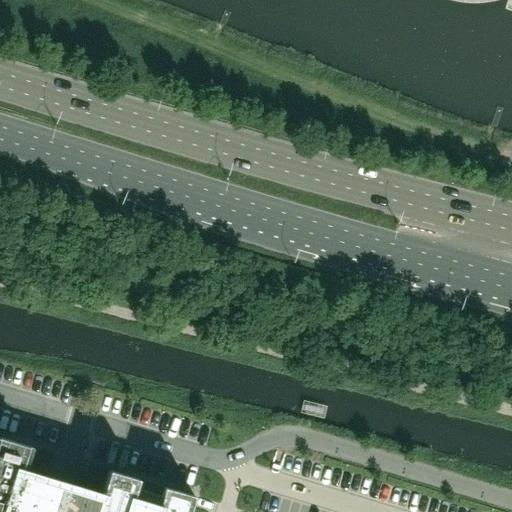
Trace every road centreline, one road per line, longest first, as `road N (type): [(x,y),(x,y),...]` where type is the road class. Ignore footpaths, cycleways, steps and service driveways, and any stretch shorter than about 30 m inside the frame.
road 1 (primary): [(0,133),(511,286)]
road 2 (primary): [(511,225),(0,81)]
